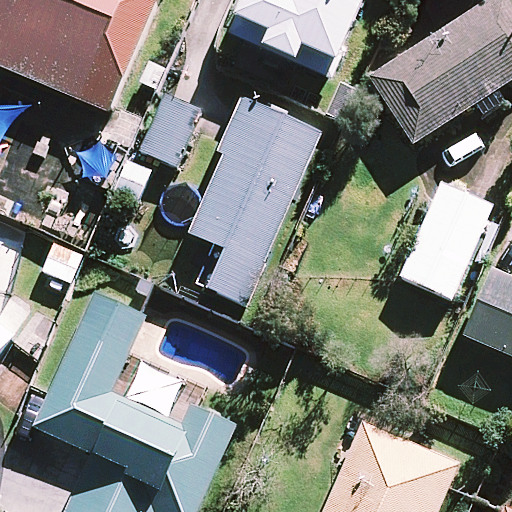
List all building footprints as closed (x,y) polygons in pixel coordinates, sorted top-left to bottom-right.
[(149,0),(0,0),(0,64),(102,109),(149,0)] [(365,0),(244,0),(228,34),(262,50),(327,80),(365,0)] [(511,83),(511,9),(506,0),(494,0),(370,81),(413,148),(511,83)] [(199,115),(166,100),(141,154),(175,169),(199,115)] [(319,136),(244,105),(190,237),(224,251),(208,292),(248,308),(319,136)] [(155,174),(129,162),(112,197),(139,209),(155,174)] [(493,210),(441,188),(401,279),(453,302),(493,210)] [(511,279),(492,271),(463,340),(511,360),(511,279)] [(171,424),(125,403),(110,396),(145,319),(96,297),(35,431),(93,457),(67,511),(199,511),(238,429),(193,409),(184,430),(171,424)] [(0,355),(9,343),(0,335),(0,355)] [(436,511),(456,468),(363,427),(325,511),(436,511)]
